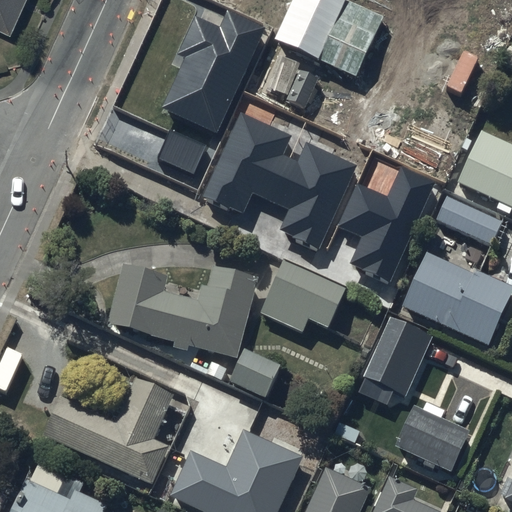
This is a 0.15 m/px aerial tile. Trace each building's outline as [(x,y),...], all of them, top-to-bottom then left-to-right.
[(22,0),(0,0),(0,23),(10,28),(22,0)] [(348,1),(346,0),(296,0),(276,42),(358,81),(387,22),(347,3),(348,1)] [(187,61),(163,111),(216,136),(266,32),(228,14),(221,29),(197,18),(178,57),(187,61)] [(511,44),(501,66),(511,71),(511,44)] [(306,110),(318,81),(301,74),(288,103),(306,110)] [(264,89),(250,121),(269,130),(284,98),(264,89)] [(250,121),(246,120),(218,182),(253,198),(269,162),(274,165),(289,131),(275,125),(272,131),(269,130),(250,121)] [(511,148),(483,134),(458,184),(500,204),(496,212),(510,218),(511,213),(511,148)] [(205,153),(163,135),(153,160),(195,177),(205,153)] [(450,168),(423,157),(408,194),(435,205),(450,168)] [(503,224),(448,198),(436,222),(492,248),(503,224)] [(377,249),(319,223),(302,263),(327,274),(328,271),(361,285),(377,249)] [(476,276),(428,254),(402,310),(489,349),(511,298),(511,288),(477,273),(476,276)] [(347,292),(284,263),(260,315),(304,335),(310,322),(329,331),(347,292)] [(168,279),(125,267),(109,327),(176,345),(175,350),(190,355),(192,348),(238,360),(260,280),(214,268),(208,290),(202,289),(198,303),(164,294),(168,279)] [(434,339),(392,320),(366,379),(408,398),(434,339)] [(280,368),(246,352),(231,384),(266,400),(280,368)] [(208,380),(188,424),(236,447),(257,402),(208,380)] [(62,398),(44,438),(151,487),(169,449),(155,442),(175,399),(136,382),(117,423),(62,398)] [(470,435),(416,409),(396,449),(451,475),(470,435)] [(361,511),(371,491),(326,469),(305,511),(361,511)] [(419,494),(390,480),(374,511),(437,511),(415,501),(419,494)] [(71,503),(27,482),(12,511),(107,511),(109,509),(76,493),(71,503)]
